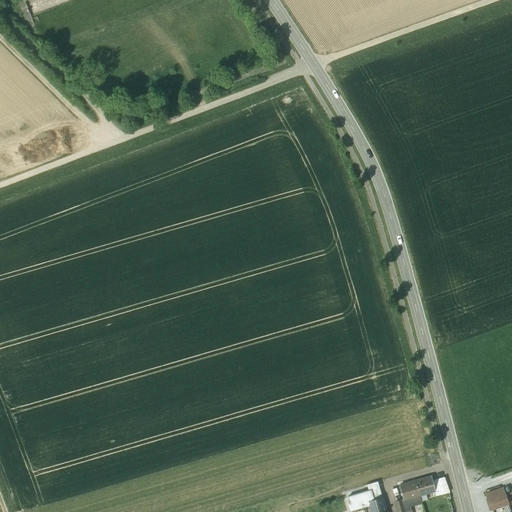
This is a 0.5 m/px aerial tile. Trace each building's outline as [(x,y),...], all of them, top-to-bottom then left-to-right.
[(431,477),(415,481),(419,496),(435,491),(433,482),(431,477)] [(445,478),(433,482),(435,491),(437,495),(449,492),(445,478)] [(415,481),(400,485),(404,500),(405,499),(419,496),(415,481)] [(371,490),(347,497),(351,509),(369,504),(368,502),(374,501),(371,490)] [(503,490),(487,496),(491,509),(507,503),(503,490)] [(419,496),(405,499),(407,506),(421,502),(419,496)] [(374,501),(368,502),(369,504),(371,511),(387,511),(383,498),(374,501)] [(402,500),(395,502),(398,511),(405,511),(402,500)]
